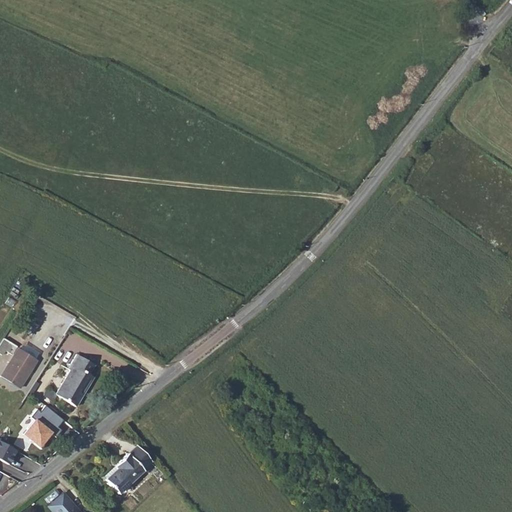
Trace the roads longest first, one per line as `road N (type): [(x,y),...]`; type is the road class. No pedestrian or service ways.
road 1 (tertiary): [(511,6),(313,252),(0,510)]
road 2 (track): [(355,206),(339,196),(62,177),(0,155)]
